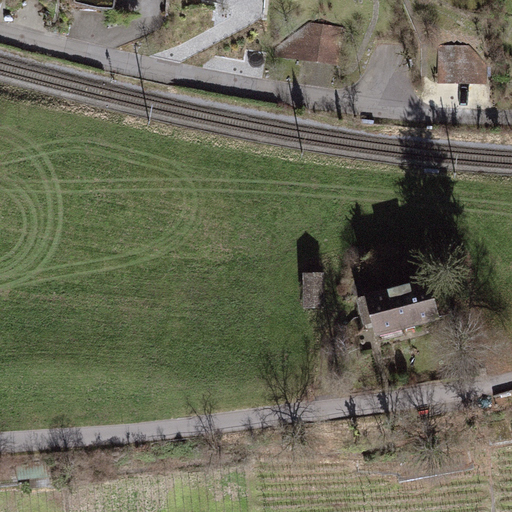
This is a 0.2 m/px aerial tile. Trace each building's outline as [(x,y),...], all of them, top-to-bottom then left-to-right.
[(281,47),(280,51),(336,61),(341,29),(313,24),(281,47)] [(442,50),(441,82),(474,82),(475,50),(442,50)] [(426,274),(359,293),(373,340),(439,320),(426,274)] [(332,296),(316,298),(315,329),(331,330),(332,296)] [(49,473),(16,477),(17,488),(50,484),(49,473)]
